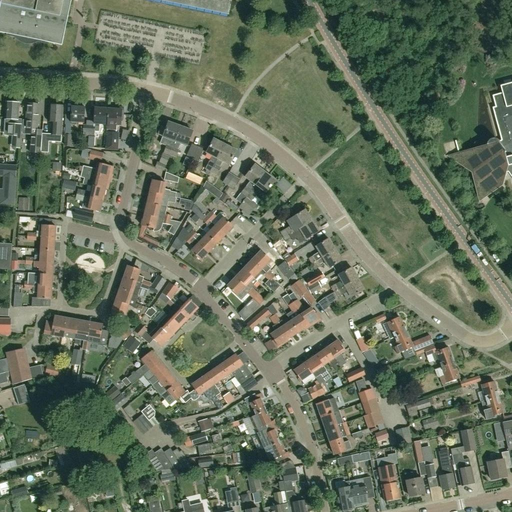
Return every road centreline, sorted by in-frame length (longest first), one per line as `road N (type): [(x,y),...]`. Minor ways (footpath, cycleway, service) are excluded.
road 1 (unclassified): [(511,306),(405,157),(308,0)]
road 2 (residential): [(126,238),(63,232),(60,296),(67,309),(103,307),(118,263)]
road 3 (residential): [(306,176),(241,127),(149,91)]
road 4 (residential): [(200,289),(306,176)]
road 5 (residential): [(325,511),(303,425),(269,370)]
road 6 (residential): [(269,370),(395,286)]
road 7 (residential): [(126,238),(120,216),(149,91)]
road 8 (residential): [(149,91),(0,77)]
road 9 (residential): [(395,286),(306,176)]
road 10 (residential): [(511,329),(470,339),(395,286)]
